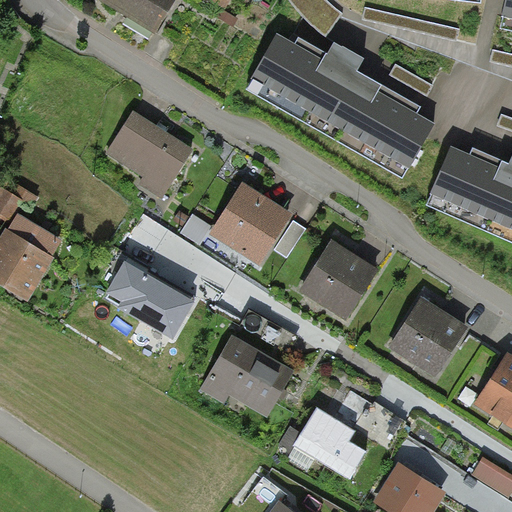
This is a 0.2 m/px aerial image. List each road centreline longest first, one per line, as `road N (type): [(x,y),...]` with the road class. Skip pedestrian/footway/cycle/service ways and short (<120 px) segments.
road 1 (residential): [(33,0),(49,18),(511,312)]
road 2 (residential): [(335,347),(511,457)]
road 3 (residential): [(128,511),(0,424)]
